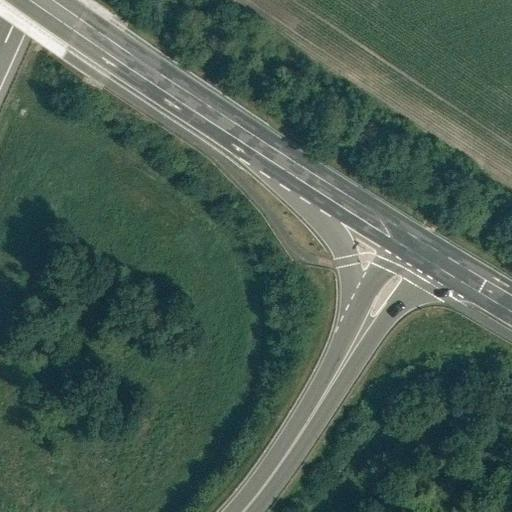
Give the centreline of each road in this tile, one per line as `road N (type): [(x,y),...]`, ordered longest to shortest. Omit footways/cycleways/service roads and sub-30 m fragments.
road 1 (motorway): [(252,511),(421,247)]
road 2 (secondary): [(294,165),(44,0)]
road 3 (motorway): [(350,319),(269,460),(222,511)]
road 4 (motorway): [(294,165),(335,221),(347,258),(350,319)]
road 5 (secondary): [(398,233),(294,165)]
